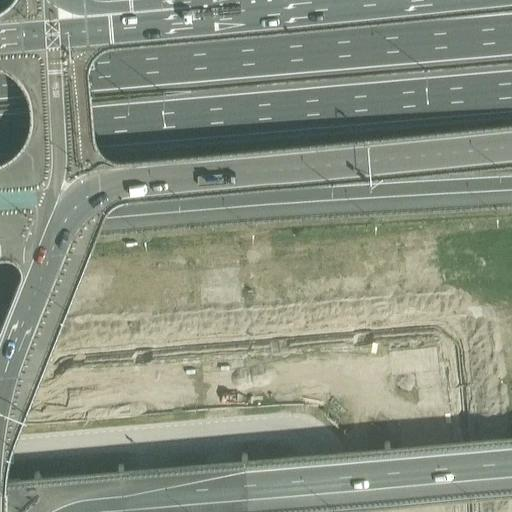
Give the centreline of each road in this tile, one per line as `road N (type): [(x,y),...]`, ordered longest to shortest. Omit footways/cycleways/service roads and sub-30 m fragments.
road 1 (motorway): [(0,137),(511,91)]
road 2 (motorway): [(511,34),(0,77)]
road 3 (motorway): [(0,226),(511,183)]
road 4 (motorway): [(54,511),(149,484),(511,455)]
road 5 (motorway): [(73,199),(121,174),(511,140)]
road 6 (unclassified): [(339,511),(328,456),(302,431),(0,451)]
road 7 (motorway): [(341,0),(53,24)]
road 8 (primary): [(0,370),(73,199)]
